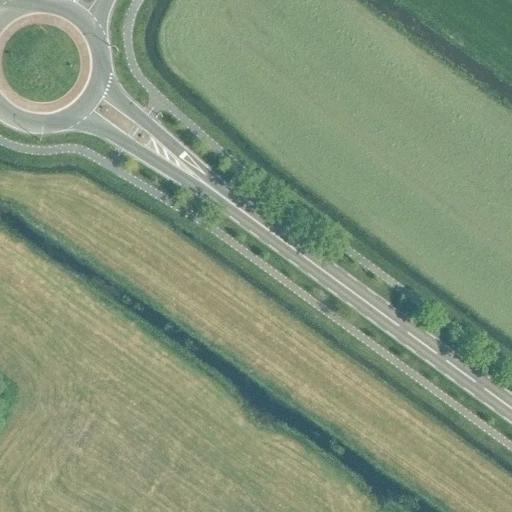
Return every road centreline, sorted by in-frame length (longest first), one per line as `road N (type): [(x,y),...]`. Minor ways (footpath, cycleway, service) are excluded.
road 1 (primary): [(511,409),(198,180)]
road 2 (primary): [(198,180),(191,163),(99,80)]
road 3 (primary): [(71,116),(198,180)]
